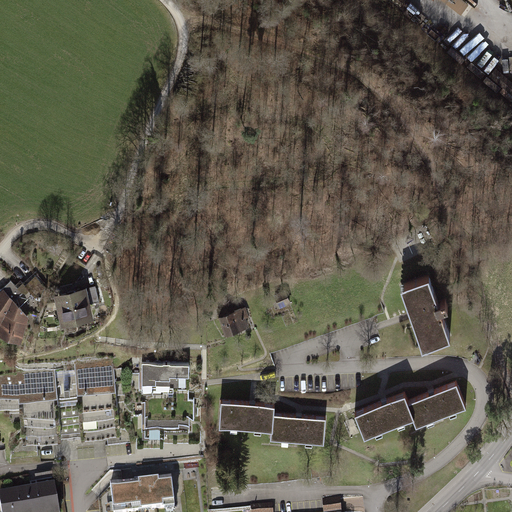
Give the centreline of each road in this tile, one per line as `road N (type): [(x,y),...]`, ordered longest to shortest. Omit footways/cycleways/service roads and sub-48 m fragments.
road 1 (residential): [(374,511),(370,490),(430,469),(461,442),(484,402),(478,379),(455,363),(280,372),(278,357),(378,325)]
road 2 (track): [(171,10),(178,39),(113,219)]
road 3 (residential): [(0,250),(19,229),(42,223),(99,245),(113,219)]
